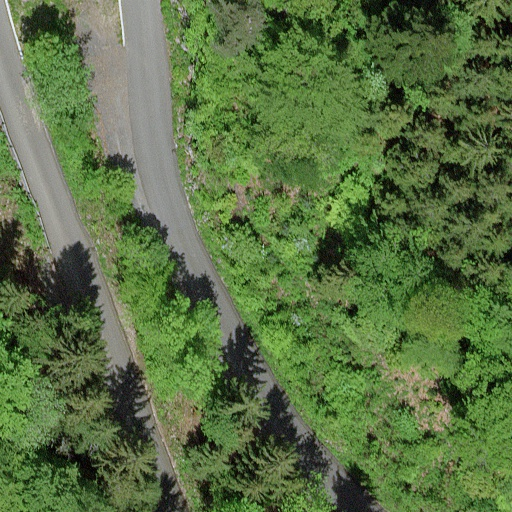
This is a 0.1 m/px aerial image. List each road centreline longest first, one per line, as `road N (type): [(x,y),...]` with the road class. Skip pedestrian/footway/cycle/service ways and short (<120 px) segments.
road 1 (unclassified): [(142,0),(151,132),(167,200),(220,331),(261,395),(358,511)]
road 2 (unclassified): [(165,511),(0,41)]
